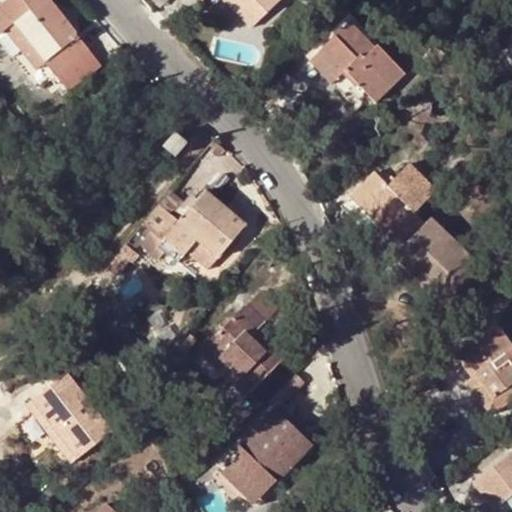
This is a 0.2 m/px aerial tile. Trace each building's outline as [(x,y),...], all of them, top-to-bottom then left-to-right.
[(48,0),(9,0),(0,7),(0,35),(41,88),(54,78),(88,51),(48,0)] [(168,0),(151,0),(160,9),(168,0)] [(198,0),(200,1),(200,0),(224,0),(249,27),(277,0),(198,0)] [(347,23),(317,52),(339,74),(343,70),(375,103),(403,74),(375,46),(372,48),(347,23)] [(100,68),(88,51),(54,78),(67,94),(100,68)] [(339,74),(317,52),(308,61),(329,83),(339,74)] [(174,134),(162,149),(173,158),(185,145),(174,134)] [(403,245),(425,223),(413,212),(435,190),(408,164),(387,185),(373,172),(338,207),(377,244),(381,241),(384,242),(390,239),(392,235),(403,245)] [(203,192),(158,247),(176,262),(195,240),(217,259),(244,226),(203,192)] [(159,205),(143,224),(157,235),(173,217),(159,205)] [(391,258),(430,295),(436,289),(447,299),(478,267),(428,219),(425,223),(403,245),(391,258)] [(119,252),(107,267),(117,276),(136,253),(126,245),(119,252)] [(436,289),(430,295),(441,305),(447,299),(436,289)] [(244,306),(206,345),(252,390),(285,358),(272,345),(265,352),(245,331),(252,325),(257,330),(263,324),(244,306)] [(451,351),(470,377),(475,374),(491,397),(501,389),(509,400),(511,397),(511,366),(503,354),(511,347),(511,346),(493,320),(451,351)] [(272,345),(257,330),(252,325),(245,331),(265,352),(272,345)] [(252,390),(206,345),(199,352),(244,397),(252,390)] [(54,384),(39,395),(26,405),(71,462),(110,430),(70,379),(83,370),(70,353),(45,372),(54,384)] [(30,383),(39,395),(54,384),(45,372),(30,383)] [(475,374),(470,377),(464,381),(489,415),(509,400),(501,389),(491,397),(475,374)] [(272,410),(220,465),(257,499),(309,445),(272,410)] [(491,509),(502,501),(511,494),(511,452),(511,451),(471,483),(491,509)] [(257,499),(220,465),(214,471),(251,504),(257,499)] [(511,511),(511,494),(502,501),(511,511)]
